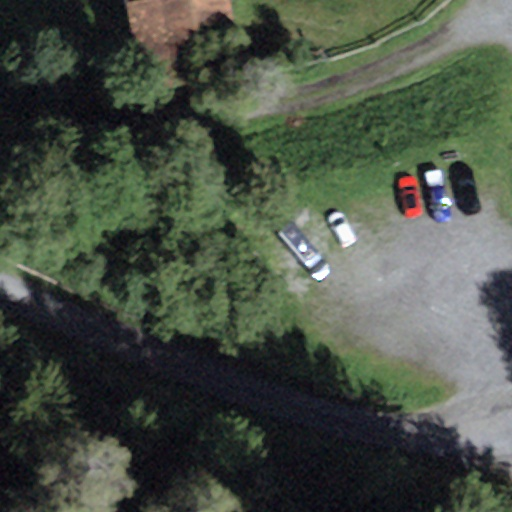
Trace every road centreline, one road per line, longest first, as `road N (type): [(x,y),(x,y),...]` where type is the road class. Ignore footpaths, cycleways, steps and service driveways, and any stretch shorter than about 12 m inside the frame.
road 1 (track): [(0,119),(159,130),(455,46),(511,13)]
road 2 (unclassified): [(0,320),(349,440),(511,455)]
